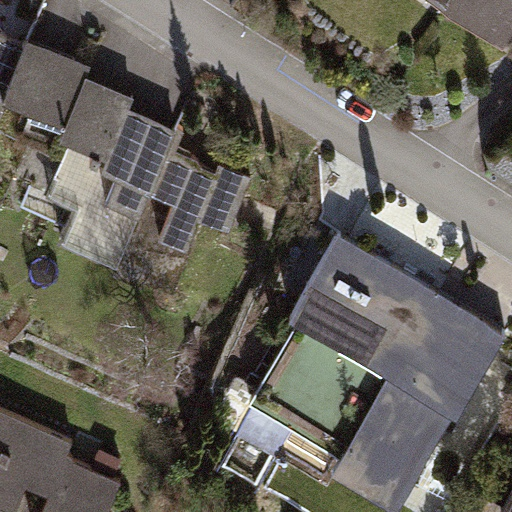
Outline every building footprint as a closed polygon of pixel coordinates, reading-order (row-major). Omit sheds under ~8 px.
[(511,0),(429,0),(497,43),(511,20),(511,0)] [(0,115),(10,89),(36,100),(29,118),(64,132),(85,83),(72,78),(79,61),(0,28),(0,115)] [(87,77),(85,83),(64,132),(72,135),(47,195),(73,206),(59,239),(172,287),(190,245),(163,234),(177,200),(149,188),(175,126),(129,107),(133,96),(87,77)] [(186,129),(175,126),(149,188),(177,200),(163,234),(190,245),(203,213),(232,225),(253,177),(221,164),(218,171),(176,153),(186,129)] [(345,229),(239,396),(401,499),(508,332),(345,229)] [(0,409),(0,458),(6,461),(0,475),(0,501),(12,506),(24,479),(52,491),(42,511),(106,511),(120,480),(65,456),(72,441),(0,409)] [(0,501),(0,475),(6,461),(0,458),(0,511),(42,511),(52,491),(24,479),(12,506),(0,501)] [(511,511),(511,473),(492,511),(511,511)]
